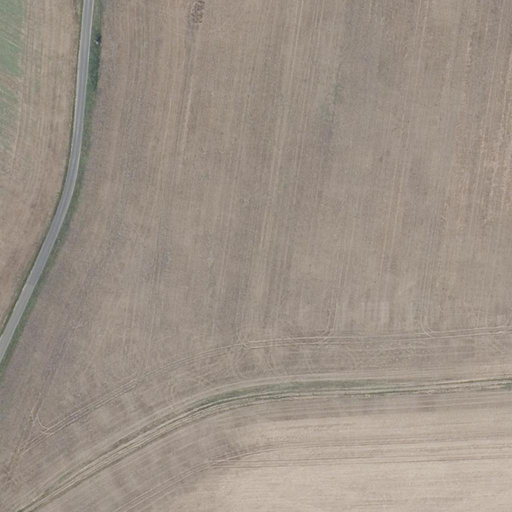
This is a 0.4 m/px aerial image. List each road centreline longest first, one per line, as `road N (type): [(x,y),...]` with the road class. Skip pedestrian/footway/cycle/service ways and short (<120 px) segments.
road 1 (track): [(511,381),(211,399),(152,428),(29,511)]
road 2 (unclassified): [(0,350),(69,190),(88,0)]
